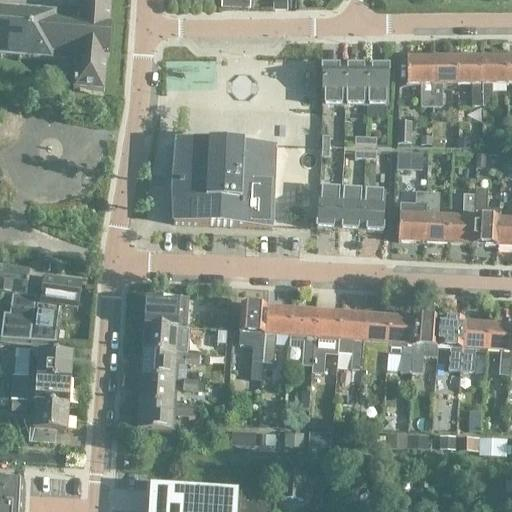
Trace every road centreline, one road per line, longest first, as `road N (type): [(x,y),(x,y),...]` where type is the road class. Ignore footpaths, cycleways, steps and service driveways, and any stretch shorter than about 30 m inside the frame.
road 1 (residential): [(511,284),(114,263)]
road 2 (residential): [(148,28),(114,263)]
road 3 (residential): [(114,263),(99,483)]
road 4 (residential): [(148,28),(350,26)]
road 5 (residential): [(350,26),(511,21)]
